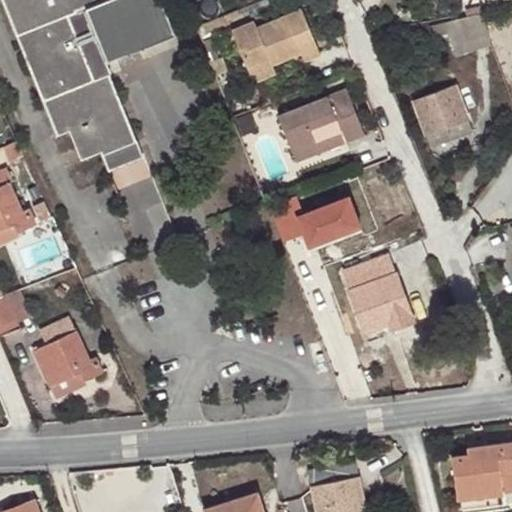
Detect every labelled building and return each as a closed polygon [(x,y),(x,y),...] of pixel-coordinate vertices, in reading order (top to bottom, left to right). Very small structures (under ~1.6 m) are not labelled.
[(4,0),(58,134),(71,129),(82,157),(104,150),(105,153),(139,140),(108,61),(172,36),(158,0),(4,0)] [(239,26),(252,61),(273,53),(275,59),(303,49),(307,58),(325,50),(308,6),(263,22),(260,17),(239,26)] [(511,24),(507,8),(484,13),(490,38),(511,32),(511,24)] [(490,38),(484,13),(451,22),(457,53),(492,46),(490,38)] [(230,15),(216,21),(218,29),(233,23),(230,15)] [(273,53),(252,61),(258,76),(279,69),(275,59),(273,53)] [(473,131),(456,82),(414,96),(431,146),(473,131)] [(346,134),(350,139),(368,132),(351,85),(282,113),(301,158),(325,148),(323,143),(346,134)] [(325,148),(350,139),(346,134),(323,143),(325,148)] [(139,140),(105,153),(111,168),(145,156),(139,140)] [(24,155),(17,141),(3,147),(10,162),(24,155)] [(0,227),(14,222),(18,229),(37,221),(31,207),(25,208),(13,182),(0,187),(0,227)] [(313,185),(283,198),(298,234),(321,224),(326,236),(376,215),(365,187),(321,205),(313,185)] [(0,240),(19,233),(18,229),(14,222),(0,227),(0,240)] [(414,321),(390,255),(345,272),(367,331),(389,323),(392,329),(414,321)] [(0,335),(17,328),(2,294),(0,295),(0,335)] [(72,315),(43,327),(50,341),(34,348),(51,384),(81,370),(85,378),(86,378),(105,369),(98,355),(91,358),(72,315)] [(85,378),(81,370),(51,384),(56,394),(87,380),(86,378),(85,378)] [(456,498),(500,492),(511,491),(511,443),(466,449),(467,456),(451,458),(456,498)] [(366,511),(357,462),(308,472),(316,511),(366,511)] [(501,504),(500,492),(456,498),(458,509),(501,504)] [(204,511),(262,511),(257,493),(204,510),(204,511)] [(38,511),(35,502),(3,511),(38,511)]
